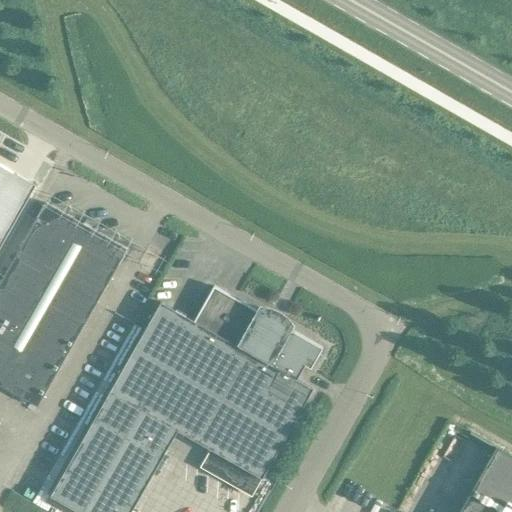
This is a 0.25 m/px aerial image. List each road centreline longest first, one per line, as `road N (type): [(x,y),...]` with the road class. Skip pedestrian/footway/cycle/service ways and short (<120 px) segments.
road 1 (unclassified): [(288,511),(377,350),(367,315),(0,107)]
road 2 (secondary): [(511,95),(345,0)]
